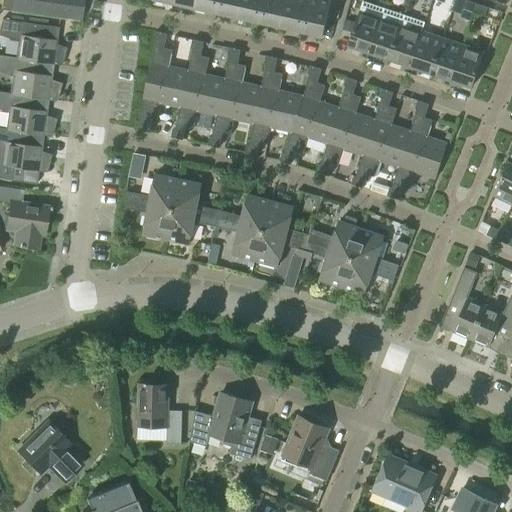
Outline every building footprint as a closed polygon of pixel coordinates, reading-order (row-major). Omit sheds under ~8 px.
[(80,20),(82,0),(1,0),(1,8),(80,20)] [(197,0),(175,0),(174,3),(196,8),(197,0)] [(220,0),(197,0),(196,8),(218,13),(220,0)] [(243,0),(220,0),(218,13),(240,18),(243,0)] [(266,0),(243,0),(240,18),(262,23),(266,0)] [(289,0),(266,0),(262,23),(284,27),(289,0)] [(312,0),(289,0),(284,27),(306,32),(312,0)] [(312,0),(306,32),(323,36),(330,0),(312,0)] [(474,12),(476,4),(465,0),(463,9),(474,12)] [(367,57),(384,8),(363,1),(360,10),(359,10),(348,44),(361,49),(359,54),(367,57)] [(484,16),(487,7),(476,4),(474,12),(484,16)] [(404,15),(384,8),(367,57),(375,59),(377,54),(390,59),(404,15)] [(425,22),(404,15),(390,59),(402,63),(400,68),(409,70),(422,31),(421,31),(425,22)] [(61,66),(61,64),(64,53),(55,50),(58,27),(1,19),(0,22),(0,35),(17,41),(15,57),(15,58),(53,64),(61,66)] [(188,70),(187,70),(168,66),(172,49),(164,47),(167,34),(155,31),(153,40),(156,40),(147,81),(184,89),(188,70)] [(442,38),(422,31),(409,70),(416,73),(418,68),(431,72),(442,38)] [(463,45),(462,45),(442,38),(431,72),(443,77),(441,82),(449,84),(463,45)] [(220,97),(224,78),(205,74),(209,57),(200,56),(203,42),(192,39),(190,48),(192,48),(187,70),(188,70),(184,89),(220,97)] [(463,45),(449,84),(457,87),(459,82),(472,86),(483,52),(463,45)] [(257,105),(261,86),(242,82),(245,66),(237,64),(240,50),(229,47),(227,56),(229,56),(224,78),(220,97),(257,105)] [(56,100),(59,89),(50,87),(53,64),(15,58),(15,57),(0,54),(0,72),(12,76),(10,93),(48,99),(56,100)] [(297,113),(303,95),(278,90),(282,74),(274,72),(277,58),(266,55),(264,64),(266,65),(261,86),(257,105),(297,113)] [(333,125),(338,107),(320,101),(325,85),(317,82),(321,69),(310,65),(307,74),(310,74),(303,95),(297,113),(333,125)] [(374,119),(356,113),(361,97),(353,94),(357,81),(346,77),(343,85),(346,86),(339,107),(338,107),(333,125),(368,137),(374,119)] [(180,107),(184,89),(147,81),(138,121),(136,120),(134,129),(145,131),(148,118),(157,119),(160,103),(180,107)] [(216,115),(220,97),(184,89),(180,107),(175,129),(173,128),(171,137),(182,139),(185,126),(194,127),(197,111),(216,115)] [(404,149),(410,131),(391,124),(397,108),(388,106),(393,92),(382,89),(379,97),(381,98),(374,119),(368,137),(404,149)] [(10,93),(0,91),(0,109),(7,112),(5,128),(5,129),(43,134),(43,135),(51,136),(54,125),(45,122),(48,99),(10,93)] [(253,123),(257,105),(220,97),(216,115),(212,137),(209,136),(208,145),(219,147),(222,134),(230,135),(234,119),(253,123)] [(404,149),(441,161),(447,143),(427,136),(432,120),(424,117),(429,104),(417,100),(415,109),(417,109),(410,131),(404,149)] [(291,132),(297,113),(257,105),(253,123),(248,145),(246,144),(244,153),(256,155),(259,142),(267,143),(271,127),(291,132)] [(327,143),(333,125),(297,113),(291,132),(284,153),(282,152),(279,161),(290,164),(295,151),(303,153),(308,137),(327,143)] [(363,155),(368,137),(333,125),(327,143),(320,164),(318,164),(315,172),(326,176),(331,162),(339,165),(344,149),(363,155)] [(5,129),(5,128),(0,127),(0,146),(2,148),(0,164),(0,165),(46,172),(49,160),(40,157),(43,135),(43,134),(5,129)] [(398,166),(404,149),(368,137),(363,155),(356,176),(354,175),(351,184),(362,187),(366,174),(374,177),(380,160),(398,166)] [(398,199),(402,185),(410,188),(415,172),(435,178),(441,161),(404,149),(398,166),(391,188),(389,187),(387,195),(398,199)] [(511,203),(511,163),(508,162),(493,195),(511,203)] [(178,179),(154,175),(150,196),(128,191),(126,199),(172,209),(178,179)] [(220,211),(219,211),(197,206),(201,184),(178,179),(172,209),(218,218),(220,211)] [(43,234),(48,206),(21,202),(23,189),(0,185),(0,200),(9,202),(5,229),(15,230),(13,244),(37,248),(40,234),(43,234)] [(262,230),(270,201),(247,195),(242,216),(220,211),(218,218),(262,230)] [(166,238),(172,209),(126,199),(124,208),(147,212),(143,233),(166,238)] [(307,243),(310,235),(288,229),(294,208),(270,201),(262,230),(307,243)] [(215,227),(218,218),(172,209),(166,238),(190,243),(194,222),(215,227)] [(255,259),(262,230),(218,218),(215,227),(237,232),(231,253),(255,259)] [(352,257),(361,229),(338,221),(331,242),(310,235),(307,243),(352,257)] [(496,239),(500,231),(490,226),(486,234),(496,239)] [(352,257),(396,272),(399,265),(377,257),(384,237),(361,229),(352,257)] [(303,257),(307,243),(262,230),(255,259),(278,265),(284,244),(297,249),(295,254),(303,257)] [(507,244),(511,236),(500,231),(496,239),(507,244)] [(342,286),(352,257),(307,243),(303,257),(311,259),(312,253),(326,258),(319,278),(342,286)] [(481,256),(470,251),(465,263),(475,268),(481,256)] [(393,280),(396,272),(352,257),(342,286),(365,294),(372,273),(393,280)] [(470,339),(485,305),(467,297),(477,272),(464,267),(441,324),(453,329),(452,331),(470,339)] [(501,350),(511,325),(511,292),(503,312),(485,305),(470,339),(489,347),(490,345),(501,350)] [(511,325),(501,350),(511,354),(511,355),(511,357),(511,325)] [(181,444),(182,410),(168,410),(169,384),(138,384),(137,426),(166,427),(166,443),(181,444)] [(246,422),(252,402),(221,392),(214,416),(194,410),(189,441),(205,445),(208,433),(222,437),(221,440),(223,444),(231,447),(230,453),(250,459),(260,426),(246,422)] [(324,440),(329,428),(299,416),(282,455),(283,455),(281,459),(296,465),(298,461),(311,467),(309,472),(327,480),(338,452),(328,448),(329,446),(326,441),(324,440)] [(48,465),(64,481),(82,464),(66,447),(70,443),(47,420),(17,450),(20,453),(24,449),(40,466),(36,470),(39,473),(48,465)] [(412,511),(420,511),(436,475),(388,455),(374,488),(409,503),(407,510),(412,511)] [(251,483),(254,473),(247,471),(242,474),(240,480),(251,483)] [(147,511),(141,497),(134,500),(127,481),(88,497),(92,508),(82,511),(147,511)] [(492,511),(496,504),(463,487),(453,508),(460,511),(492,511)] [(247,501),(258,505),(263,494),(252,489),(247,501)]
